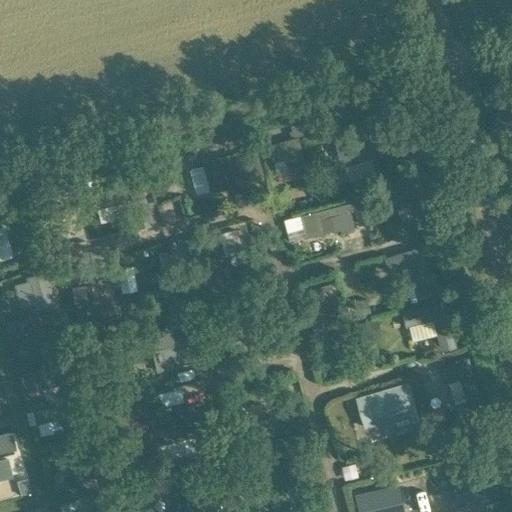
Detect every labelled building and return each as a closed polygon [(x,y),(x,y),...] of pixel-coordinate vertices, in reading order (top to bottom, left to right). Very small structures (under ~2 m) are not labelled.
[(371,159),(396,152),(387,119),(335,134),(344,166),(371,159)] [(302,122),(290,125),(293,137),(299,135),(305,133),(302,122)] [(291,178),(309,173),(299,135),(293,137),(269,143),(274,161),(280,181),(291,178)] [(414,137),(398,142),(403,163),(420,158),(414,137)] [(210,192),(265,177),(257,146),(202,161),(203,165),(210,190),(210,192)] [(158,165),(150,170),(151,182),(166,192),(176,176),(158,165)] [(119,202),(145,196),(141,181),(91,193),(94,208),(98,208),(101,222),(122,217),(120,208),(119,202)] [(429,224),(418,185),(395,191),(395,193),(399,208),(409,205),(415,228),(429,224)] [(351,210),(354,209),(352,201),(284,218),(289,239),(306,234),(307,236),(354,224),(351,210)] [(1,214),(0,214),(0,260),(14,256),(1,214)] [(225,256),(219,233),(218,232),(187,240),(202,301),(234,293),(225,256)] [(437,270),(431,272),(423,245),(384,256),(389,271),(402,267),(409,265),(419,298),(443,291),(437,270)] [(120,266),(124,298),(138,296),(134,264),(120,266)] [(27,281),(14,284),(20,307),(33,304),(35,312),(58,306),(49,271),(26,277),(27,281)] [(196,282),(181,285),(185,304),(201,301),(196,282)] [(100,302),(93,298),(90,283),(71,287),(78,325),(121,316),(118,298),(100,302)] [(176,286),(139,293),(141,307),(179,300),(176,286)] [(317,342),(349,334),(337,288),(305,297),(317,342)] [(367,298),(353,302),(358,319),(372,316),(367,298)] [(443,351),(458,347),(445,299),(402,311),(407,327),(410,326),(434,319),(438,334),(443,351)] [(225,332),(241,328),(238,314),(206,321),(216,363),(232,359),(227,341),(225,332)] [(168,369),(198,361),(187,318),(171,322),(172,325),(130,336),(135,355),(152,350),(163,348),(168,369)] [(377,318),(355,325),(360,342),(382,336),(377,318)] [(22,331),(19,319),(5,323),(8,334),(22,331)] [(58,323),(10,336),(14,350),(62,337),(58,323)] [(469,407),(486,402),(472,358),(445,366),(450,382),(460,379),(469,407)] [(28,393),(76,380),(70,360),(21,373),(25,385),(26,385),(28,393)] [(386,420),(418,411),(409,381),(356,396),(365,426),(386,420)] [(74,401),(32,411),(35,424),(77,415),(74,401)] [(209,434),(212,433),(205,401),(158,412),(165,443),(169,458),(197,452),(194,437),(209,434)] [(246,422),(242,407),(242,404),(224,408),(228,425),(232,444),(274,434),(270,417),(257,420),(246,422)] [(467,411),(448,416),(454,437),(473,432),(467,411)] [(0,453),(17,450),(13,431),(0,433),(0,453)] [(84,440),(44,449),(46,461),(86,452),(84,440)] [(314,454),(294,460),(298,477),(301,488),(312,486),(308,474),(319,471),(314,454)] [(0,479),(13,476),(8,456),(0,458),(0,479)] [(493,464),(448,475),(455,508),(500,497),(493,464)] [(259,497),(251,468),(251,465),(190,482),(198,511),(214,511),(260,500),(259,497)] [(149,511),(147,501),(174,495),(170,477),(126,487),(131,511),(149,511)] [(28,478),(17,481),(21,496),(32,493),(28,478)] [(95,480),(55,490),(59,504),(98,494),(95,480)] [(404,511),(399,485),(354,495),(358,511),(404,511)] [(502,511),(500,501),(486,505),(487,511),(502,511)]
